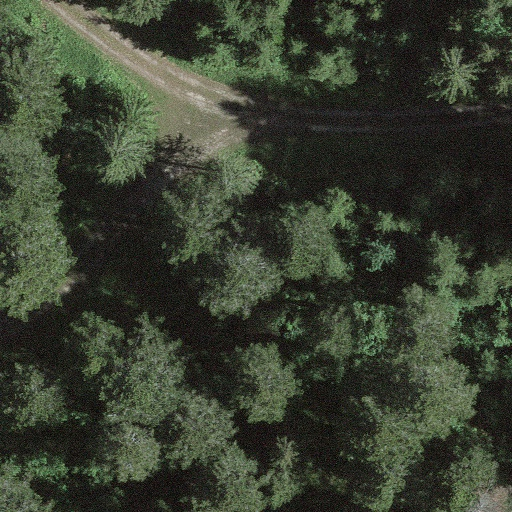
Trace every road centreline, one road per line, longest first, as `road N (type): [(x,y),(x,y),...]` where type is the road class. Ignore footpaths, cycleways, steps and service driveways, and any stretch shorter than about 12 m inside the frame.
road 1 (track): [(0,342),(235,115),(390,133),(511,117)]
road 2 (track): [(56,0),(117,53),(235,115)]
